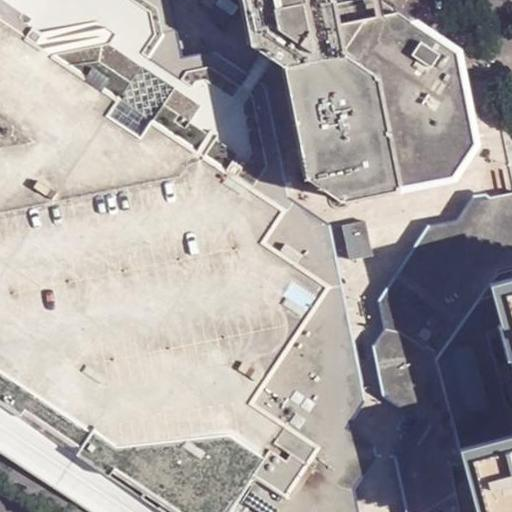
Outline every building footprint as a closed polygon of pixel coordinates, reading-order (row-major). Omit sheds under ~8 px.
[(235,511),(353,511),(351,495),(371,460),(372,453),(339,435),(360,403),(329,235),(285,204),(262,93),(218,63),(181,70),(168,6),(159,0),(0,0),(0,21),(124,104),(114,118),(130,129),(146,139),(157,125),(203,156),(285,209),(266,241),(333,291),(255,406),(285,427),(321,451),(290,499),(258,478),(235,511)] [(362,511),(359,495),(380,460),(378,449),(352,432),(368,405),(336,228),(294,200),(271,88),(220,54),(188,60),(176,2),(172,0),(159,0),(168,6),(181,70),(218,63),(262,93),(285,204),(329,235),(360,403),(339,435),(372,453),(371,460),(351,495),(353,511),(362,511)] [(495,202),(511,198),(511,143),(508,121),(493,123),(477,125),(481,147),(460,179),(406,190),(349,202),(314,180),(288,54),(254,31),(249,0),(172,0),(176,2),(188,60),(220,54),(271,88),(294,200),(336,228),(368,405),(352,432),(378,449),(380,460),(359,495),(362,511),(411,511),(401,460),(425,424),(389,400),(379,349),(388,334),(385,306),(434,229),(464,224),(479,199),(487,199),(492,198),(495,202)] [(347,42),(343,17),(339,0),(249,0),(254,31),(288,54),(347,42)] [(339,0),(343,17),(385,9),(383,0),(339,0)] [(477,125),(464,44),(426,19),(419,14),(412,14),(408,12),(399,6),(385,9),(343,17),(347,42),(380,63),(406,190),(460,179),(481,147),(477,125)] [(0,399),(26,417),(29,412),(86,450),(82,458),(114,479),(119,471),(183,511),(235,511),(258,478),(290,499),(321,451),(285,427),(255,406),(333,291),(266,241),(285,209),(203,156),(157,125),(146,139),(130,129),(114,118),(124,104),(0,21),(0,399)] [(349,202),(406,190),(380,63),(347,42),(288,54),(314,180),(349,202)] [(464,511),(455,470),(463,469),(462,468),(431,362),(499,265),(511,261),(511,198),(495,202),(492,198),(487,199),(468,231),(439,236),(417,269),(392,306),(398,333),(386,351),(395,394),(435,421),(412,458),(408,464),(417,511),(464,511)] [(417,511),(408,464),(412,458),(435,421),(395,394),(386,351),(398,333),(392,306),(417,269),(439,236),(468,231),(487,199),(479,199),(464,224),(434,229),(385,306),(388,334),(379,349),(389,400),(425,424),(401,460),(411,511),(417,511)] [(511,511),(511,261),(499,265),(431,362),(475,511),(511,511)] [(466,479),(465,474),(463,469),(455,470),(464,511),(474,511),(473,506),(466,479)]
